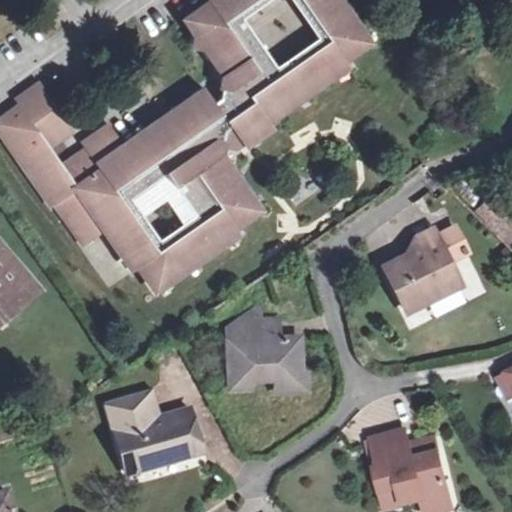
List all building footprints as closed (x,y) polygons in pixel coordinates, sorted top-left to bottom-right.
[(197,35),(196,46),(207,49),(225,77),(222,99),(215,103),(206,91),(125,148),(110,128),(82,146),(86,153),(63,168),(46,144),(70,127),(41,84),(16,102),(20,107),(0,120),(0,127),(53,204),(56,203),(84,243),(105,230),(133,269),(139,266),(156,289),(236,233),(232,227),(255,210),(219,158),(224,132),(231,126),(243,142),(244,144),(271,126),(267,121),(347,65),(344,60),(368,42),(337,0),(207,0),(211,5),(187,21),(197,35)] [(224,132),(219,158),(243,142),(231,126),(224,132)] [(494,223),(503,209),(491,200),(481,213),(494,223)] [(511,214),(503,209),(494,223),(511,235),(511,214)] [(411,257),(409,253),(385,264),(405,308),(459,280),(434,229),(419,236),(424,250),(411,257)] [(419,236),(409,253),(411,257),(424,250),(419,236)] [(0,310),(5,317),(38,287),(0,244),(0,310)] [(261,339),(259,317),(259,304),(228,327),(231,388),(249,387),(249,380),(275,379),(276,376),(301,375),(299,338),(281,338),(261,339)] [(281,316),(259,317),(261,339),(281,338),(281,316)] [(276,376),(275,379),(277,394),(311,393),(310,375),(301,375),(276,376)] [(511,402),(511,386),(510,382),(502,385),(510,403),(511,402)] [(155,392),(142,395),(149,419),(161,415),(155,392)] [(189,407),(161,415),(149,419),(142,395),(107,405),(126,471),(192,452),(186,427),(195,425),(189,407)] [(186,427),(192,452),(202,450),(195,425),(186,427)] [(412,460),(408,442),(405,432),(372,440),(378,469),(374,469),(380,492),(397,488),(402,506),(422,500),(424,511),(437,511),(452,508),(438,454),(412,460)] [(434,436),(408,442),(412,460),(438,454),(434,436)] [(397,488),(380,492),(385,510),(402,506),(397,488)] [(0,492),(0,511),(13,511),(8,491),(0,492)]
